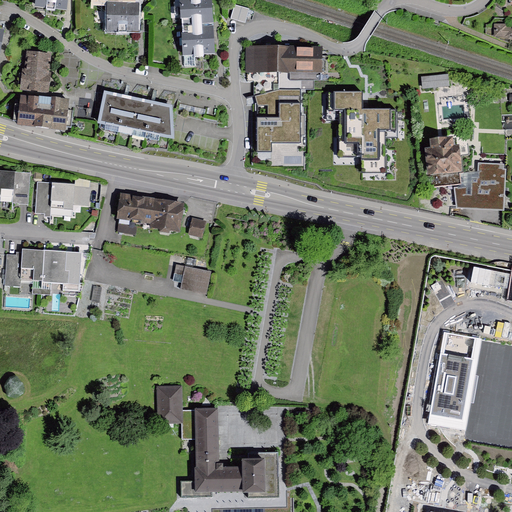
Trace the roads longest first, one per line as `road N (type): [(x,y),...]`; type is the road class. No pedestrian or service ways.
road 1 (primary): [(511,250),(236,188)]
road 2 (residential): [(238,96),(92,62),(19,13),(0,10)]
road 3 (primary): [(236,188),(0,135)]
road 4 (residential): [(394,0),(350,49),(295,30),(248,30),(238,38),(238,96)]
